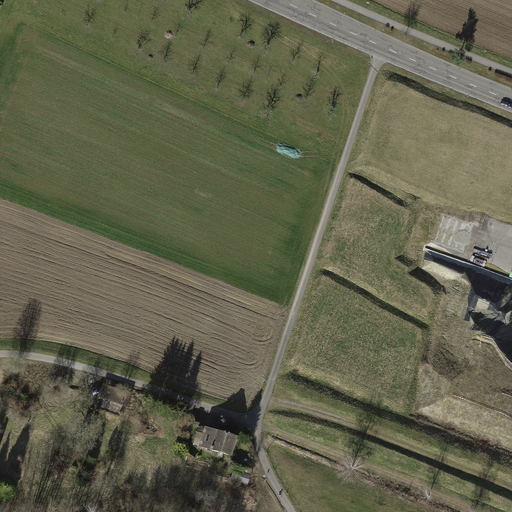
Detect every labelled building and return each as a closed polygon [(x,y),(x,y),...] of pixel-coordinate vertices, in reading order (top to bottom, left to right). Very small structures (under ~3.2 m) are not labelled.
[(432,240),(465,251),(476,220),(443,208),(432,240)] [(90,380),(72,374),(71,376),(68,375),(65,384),(68,385),(67,388),(86,394),(86,392),(94,394),(97,383),(90,381),(90,380)] [(104,384),(100,398),(128,407),(132,393),(104,384)] [(247,436),(217,424),(209,444),(240,456),(247,436)] [(241,480),(250,482),(253,467),(245,465),(241,480)]
